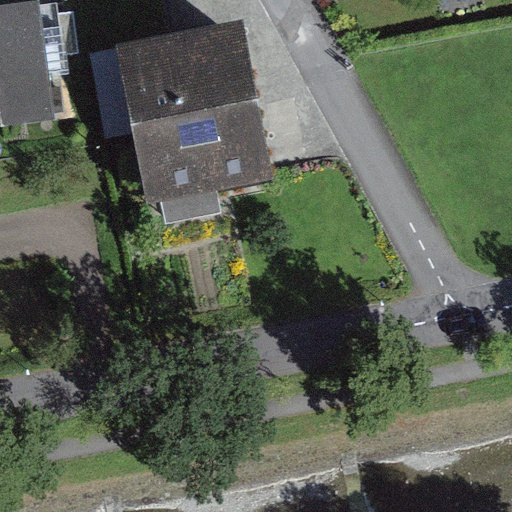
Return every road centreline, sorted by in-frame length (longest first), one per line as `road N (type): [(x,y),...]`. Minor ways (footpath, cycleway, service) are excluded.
road 1 (residential): [(0,413),(449,317)]
road 2 (residential): [(283,0),(443,283),(449,317)]
